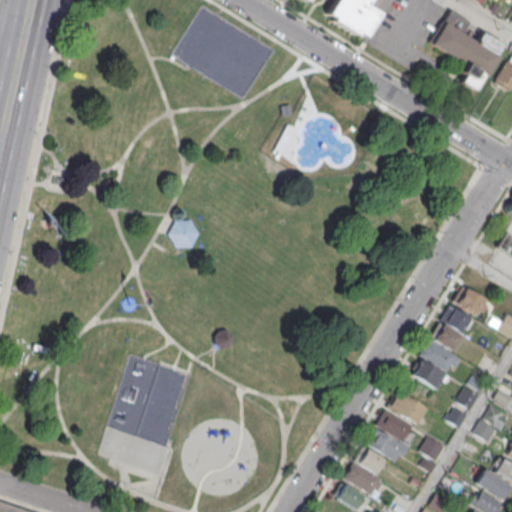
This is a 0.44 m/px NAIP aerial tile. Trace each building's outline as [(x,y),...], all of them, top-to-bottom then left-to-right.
[(362,36),(355,31),(353,34),(330,19),(331,17),(324,13),(331,0),(365,0),(363,4),(376,12),(362,36)] [(502,44),(479,31),(474,40),(461,33),(468,21),(447,9),(428,43),(464,64),(454,80),(475,91),(502,44)] [(193,220),(170,220),(170,246),(193,246),(193,220)] [(511,238),(504,235),(496,250),(511,257),(511,238)] [(450,302),(475,317),(485,301),(461,286),(450,302)] [(410,375),(434,388),(444,369),(450,372),(458,357),(452,354),(471,318),(446,305),(419,356),(420,356),(410,375)] [(511,335),(511,317),(504,313),(495,328),(511,338),(511,335)] [(224,349),(230,339),(222,334),(224,332),(220,329),(212,341),(224,349)] [(455,401),(468,409),(476,394),(463,386),(455,401)] [(424,407),(393,390),(363,445),(396,462),(406,445),(404,444),(424,407)] [(471,431),(486,441),(495,427),(498,428),(506,416),(489,405),(471,431)] [(419,451),(433,459),(441,446),(427,438),(419,451)] [(382,458),(359,446),(341,479),(370,495),(379,479),(373,476),(382,458)] [(509,484),(481,467),(472,482),(500,499),(509,484)] [(361,494),(339,482),(330,496),(352,509),(361,494)] [(465,501),(480,511),(497,511),(502,506),(475,487),(465,501)] [(0,511),(32,511),(0,501),(0,511)]
